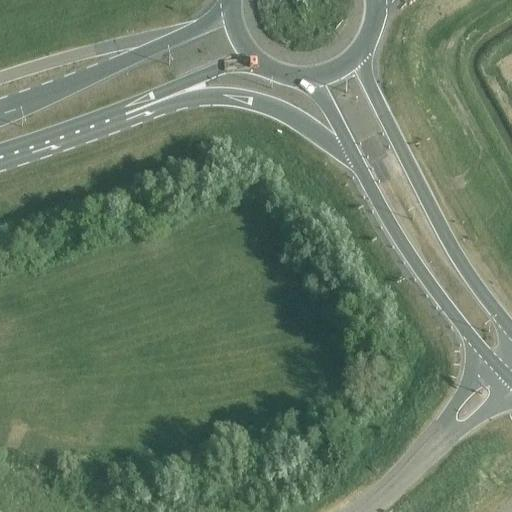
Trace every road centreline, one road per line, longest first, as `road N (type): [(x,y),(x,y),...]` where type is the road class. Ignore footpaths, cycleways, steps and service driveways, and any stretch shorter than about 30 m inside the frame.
road 1 (primary): [(511,332),(445,241),(357,56)]
road 2 (primary): [(350,154),(411,265),(501,375)]
road 3 (primary): [(114,113),(190,97),(241,98),(350,154)]
road 4 (primary): [(228,10),(0,113)]
road 5 (tertiary): [(363,511),(501,375)]
road 6 (primary): [(114,113),(248,57)]
road 7 (primary): [(0,152),(114,113)]
